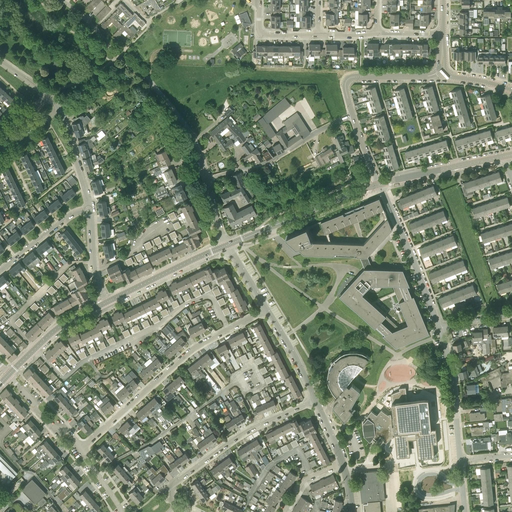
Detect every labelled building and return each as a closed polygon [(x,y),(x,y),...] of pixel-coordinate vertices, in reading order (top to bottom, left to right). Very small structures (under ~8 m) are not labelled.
[(139,4),(142,8),(144,11),(147,9),(145,6),(151,3),(154,9),(151,11),(153,14),(156,12),(158,11),(157,10),(159,9),(159,10),(160,9),(155,0),(145,0),(145,1),(139,4)] [(115,12),(112,15),(115,19),(122,12),(128,19),(133,15),(123,5),(123,6),(122,5),(123,5),(120,2),(116,7),(117,9),(115,11),(115,12)] [(340,2),(337,2),(329,2),(329,7),(331,7),(331,10),(337,10),(340,10),(340,2)] [(358,11),(365,11),(365,8),(370,8),(370,2),(357,2),(357,7),(353,7),(353,11),(358,11)] [(279,4),(271,4),(271,10),(273,10),(273,13),(279,13),(279,4)] [(299,13),(305,13),(305,10),(307,10),(307,5),(299,4),(299,13)] [(458,15),(458,17),(467,17),(467,18),(473,18),(474,10),(462,9),(462,12),(460,12),(460,15),(458,15)] [(337,10),(331,10),(331,13),(325,13),(325,19),(334,19),(334,14),(337,14),(337,10)] [(358,19),(367,19),(367,13),(365,13),(365,11),(358,11),(358,13),(358,19)] [(396,11),(392,11),(392,14),(390,13),(390,19),(399,19),(399,14),(399,11),(396,11)] [(427,11),(423,11),(420,11),(420,14),(420,19),(429,19),(429,14),(427,14),(427,11)] [(239,15),(242,22),(250,23),(246,12),(239,15)] [(135,13),(133,15),(128,19),(124,23),(128,27),(135,20),(142,27),(146,24),(145,23),(145,22),(142,19),(142,20),(138,16),(135,13)] [(279,13),(273,13),(273,16),(271,16),(271,21),(279,21),(279,13)] [(299,21),(310,22),(310,16),(305,16),(305,13),(299,13),(296,13),(296,16),(297,16),(297,21),(299,21)] [(115,19),(112,15),(109,18),(108,18),(105,22),(104,23),(101,26),(104,29),(112,22),(118,29),(122,26),(115,19)] [(135,34),(128,27),(124,23),(122,26),(118,29),(114,34),(117,38),(124,30),(131,38),(133,36),(134,35),(135,34)] [(213,44),(220,42),(218,35),(211,37),(213,44)] [(373,56),(373,43),(368,43),(368,48),(365,48),(364,57),(368,57),(368,56),(373,56)] [(382,52),(382,45),(379,45),(379,43),(373,43),(373,56),(382,56),(382,52)] [(314,53),(314,44),(309,44),(308,49),(306,49),(306,56),(309,56),(309,53),(314,53)] [(322,56),(322,49),(320,49),(320,44),(314,44),(314,53),(314,56),(320,56),(322,56)] [(331,53),(331,44),(325,44),(325,49),(322,49),(322,56),(326,56),(326,53),(331,53)] [(339,56),(339,50),(337,50),(337,45),(331,44),(331,53),(331,56),(337,56),(339,56)] [(390,55),(390,44),(385,44),(385,45),(382,45),(382,52),(385,52),(388,52),(388,55),(390,55)] [(423,44),(423,52),(423,55),(423,56),(431,56),(431,52),(431,46),(428,45),(428,44),(423,44)] [(261,55),(261,46),(256,46),(256,51),(253,51),(253,57),(256,57),(256,55),(261,55)] [(294,46),(294,55),(294,58),(299,58),(303,58),(303,51),(300,51),(300,46),(294,46)] [(348,56),(348,47),(342,47),(342,50),(339,50),(339,56),(342,56),(342,59),(348,60),(348,56)] [(348,47),(348,56),(353,56),(353,59),(357,59),(357,52),(354,52),(354,47),(348,47)] [(239,57),(246,52),(243,48),(236,53),(239,57)] [(423,88),(425,94),(434,92),(432,86),(423,88)] [(368,95),(377,93),(375,87),(366,89),(368,95)] [(395,90),(397,96),(406,94),(404,88),(395,90)] [(453,98),(462,95),(461,89),(451,92),(453,98)] [(5,91),(0,96),(5,100),(9,95),(5,91)] [(434,92),(425,94),(426,100),(436,98),(434,92)] [(370,101),(379,99),(377,93),(368,95),(370,101)] [(406,94),(397,96),(398,102),(408,100),(406,94)] [(481,97),(482,103),(491,100),(490,94),(481,97)] [(9,95),(5,100),(10,104),(14,99),(9,95)] [(455,103),(464,101),(462,95),(453,98),(455,103)] [(436,98),(426,100),(428,106),(437,103),(436,98)] [(372,107),(381,104),(379,99),(370,101),(372,107)] [(408,100),(398,102),(400,108),(409,105),(408,100)] [(491,100),(482,103),(484,109),(493,106),(491,100)] [(457,109),(466,107),(464,101),(455,103),(457,109)] [(437,103),(428,106),(430,112),(439,109),(437,103)] [(381,104),(372,107),(373,113),(382,110),(381,104)] [(409,105),(400,108),(402,114),(411,111),(409,105)] [(493,106),(484,109),(486,114),(495,112),(493,106)] [(458,115),(467,112),(466,107),(457,109),(458,115)] [(411,111),(402,114),(403,120),(413,117),(411,111)] [(286,127),(276,133),(280,139),(279,140),(283,146),(282,147),(284,151),(290,148),(303,139),(303,138),(310,133),(299,116),(300,116),(297,112),(283,123),(286,127)] [(460,121),(469,118),(467,112),(458,115),(460,121)] [(495,112),(486,114),(488,121),(497,118),(495,112)] [(432,122),(440,119),(439,114),(434,115),(433,113),(428,115),(428,117),(431,117),(432,121),(432,122)] [(377,124),(386,121),(384,115),(382,116),(378,117),(375,118),(377,124)] [(74,123),(72,123),(73,128),(84,125),(88,122),(83,116),(73,119),(74,123)] [(91,120),(89,121),(93,126),(99,121),(95,116),(91,120)] [(219,125),(222,130),(226,126),(227,127),(232,122),(228,118),(219,125)] [(471,124),(469,118),(460,121),(462,127),(471,124)] [(442,125),(440,119),(432,122),(432,121),(428,122),(430,129),(434,128),(434,127),(442,125)] [(378,130),(387,127),(386,121),(377,124),(378,130)] [(234,137),(241,132),(242,131),(235,123),(233,124),(232,122),(227,127),(234,137)] [(84,125),(73,128),(76,136),(84,134),(82,130),(84,130),(85,130),(84,125)] [(218,144),(223,141),(223,140),(218,134),(222,130),(219,125),(218,125),(210,133),(218,144)] [(380,135),(389,133),(387,127),(378,130),(380,135)] [(511,137),(508,127),(502,129),(505,139),(511,137)] [(223,141),(218,144),(223,150),(238,140),(240,143),(246,140),(244,138),(250,133),(247,129),(241,133),(241,132),(234,137),(230,140),(225,144),(223,141)] [(490,130),(484,132),(487,141),(493,139),(492,135),(494,135),(493,129),(490,130)] [(505,139),(502,129),(496,131),(496,132),(494,133),(495,137),(498,137),(499,140),(501,140),(502,144),(506,143),(505,139)] [(487,141),(484,132),(478,133),(481,142),(487,141)] [(389,133),(380,135),(382,141),(391,139),(389,133)] [(481,142),(478,133),(473,135),(475,144),(481,142)] [(345,147),(347,147),(348,152),(352,150),(350,145),(348,141),(343,143),(342,140),(344,139),(343,135),(335,138),(339,148),(344,146),(345,147)] [(475,144),(473,135),(467,137),(470,146),(475,144)] [(42,139),(44,145),(50,142),(48,136),(42,139)] [(470,146),(467,137),(461,138),(464,148),(470,146)] [(80,151),(89,148),(91,148),(94,145),(92,142),(90,138),(85,140),(85,138),(78,140),(79,144),(78,144),(80,151)] [(464,148),(461,138),(455,140),(458,149),(464,148)] [(263,144),(265,147),(267,149),(272,145),(268,140),(263,144)] [(446,140),(440,141),(443,151),(449,149),(446,140)] [(443,151),(440,141),(434,143),(437,152),(443,151)] [(50,142),(44,145),(47,151),(53,148),(50,142)] [(277,154),(284,151),(282,147),(279,142),(272,146),(277,154)] [(247,154),(252,151),(247,143),(242,147),(247,154)] [(437,152),(434,143),(429,145),(431,154),(437,152)] [(385,152),(394,150),(392,144),(383,146),(385,152)] [(431,154),(429,145),(423,147),(426,156),(431,154)] [(345,147),(344,146),(339,148),(340,150),(336,151),(341,163),(345,162),(342,155),(349,152),(348,152),(347,147),(345,147)] [(426,156),(423,147),(417,148),(420,158),(426,156)] [(53,148),(47,151),(50,157),(56,154),(53,148)] [(89,148),(80,151),(80,152),(80,153),(81,154),(82,157),(90,154),(88,150),(90,149),(89,148)] [(260,153),(259,151),(257,148),(243,158),(245,160),(252,155),(251,155),(252,154),(257,160),(261,157),(258,154),(260,153)] [(319,166),(326,162),(323,158),(333,152),(331,148),(318,156),(315,157),(317,161),(319,166)] [(420,158),(417,148),(411,150),(414,159),(420,158)] [(160,160),(168,156),(165,150),(156,154),(155,151),(149,155),(150,158),(151,158),(155,155),(158,161),(160,160)] [(387,158),(396,155),(394,150),(385,152),(387,158)] [(414,159),(411,150),(405,152),(408,161),(414,159)] [(273,157),(268,151),(265,152),(265,151),(262,153),(266,160),(273,157)] [(23,162),(29,159),(26,153),(20,156),(23,162)] [(56,154),(50,157),(53,163),(59,160),(56,154)] [(83,162),(84,164),(97,160),(101,157),(100,155),(96,158),(92,159),(91,159),(90,156),(82,158),(83,159),(82,160),(83,161),(83,162)] [(388,164),(397,161),(396,155),(387,158),(388,164)] [(168,156),(160,160),(163,166),(171,163),(168,156)] [(97,160),(84,164),(86,170),(93,168),(93,165),(99,163),(104,160),(101,157),(97,160)] [(26,168),(32,165),(29,159),(23,162),(26,168)] [(59,160),(53,163),(56,169),(62,166),(59,160)] [(337,163),(336,161),(335,162),(335,163),(335,164),(331,165),(331,166),(327,168),(328,170),(339,164),(338,162),(337,163)] [(399,167),(397,161),(388,164),(390,170),(399,167)] [(29,174),(35,171),(32,165),(26,168),(29,174)] [(62,166),(56,169),(58,173),(54,174),(56,177),(65,172),(62,166)] [(2,171),(5,177),(11,174),(8,168),(2,171)] [(167,178),(174,175),(171,169),(164,172),(161,173),(164,180),(167,178)] [(32,180),(38,177),(41,176),(38,170),(35,171),(29,174),(32,180)] [(499,171),(493,173),(496,182),(502,180),(499,171)] [(233,175),(238,187),(243,185),(242,184),(239,175),(242,174),(241,172),(233,175)] [(496,182),(493,173),(488,175),(491,184),(496,182)] [(11,174),(5,177),(8,183),(14,180),(11,174)] [(177,181),(174,175),(167,178),(168,181),(165,182),(166,186),(177,181)] [(491,184),(488,175),(482,177),(485,186),(491,184)] [(34,186),(40,183),(38,177),(32,180),(34,186)] [(485,186),(482,177),(476,179),(479,188),(485,186)] [(93,187),(101,185),(99,179),(91,181),(93,187)] [(479,188),(476,179),(470,181),(473,190),(479,188)] [(14,180),(8,183),(11,189),(17,186),(14,180)] [(70,190),(66,192),(71,197),(76,193),(66,181),(64,182),(70,190)] [(464,183),(465,186),(462,186),(465,196),(468,195),(467,192),(473,190),(470,181),(464,183)] [(242,184),(243,185),(247,195),(250,200),(251,199),(254,197),(248,186),(249,185),(247,182),(242,184)] [(42,187),(40,183),(34,186),(37,192),(47,188),(46,185),(42,187)] [(103,191),(101,185),(93,187),(95,194),(103,191)] [(154,194),(155,193),(165,189),(165,188),(164,185),(153,190),(154,194)] [(174,196),(184,191),(181,185),(174,188),(171,189),(170,190),(170,192),(171,195),(172,196),(174,195),(174,196)] [(243,185),(238,187),(238,189),(237,190),(236,188),(221,195),(224,203),(228,201),(227,198),(239,193),(242,199),(244,203),(249,200),(250,200),(247,195),(243,185)] [(428,188),(431,197),(437,194),(434,185),(428,188)] [(17,186),(11,189),(13,195),(19,192),(17,186)] [(166,188),(165,188),(165,189),(155,193),(157,197),(168,192),(166,188)] [(422,190),(426,199),(431,197),(428,188),(422,190)] [(417,192),(420,201),(426,199),(422,190),(417,192)] [(184,191),(174,196),(177,202),(187,197),(184,191)] [(19,192),(13,195),(16,201),(22,198),(19,192)] [(71,197),(66,192),(63,195),(61,192),(59,193),(65,201),(71,197)] [(411,194),(415,203),(420,201),(417,192),(411,194)] [(405,197),(409,206),(415,203),(411,194),(405,197)] [(56,200),(53,203),(57,208),(62,204),(56,196),(54,197),(56,200)] [(304,253),(360,256),(368,256),(393,229),(379,197),(286,236),(304,253)] [(409,206),(405,197),(399,199),(403,208),(409,206)] [(508,197),(502,199),(504,208),(510,206),(508,197)] [(22,198),(16,201),(18,204),(15,206),(16,208),(25,204),(22,198)] [(504,208),(502,199),(496,201),(499,210),(504,208)] [(499,210),(496,201),(490,202),(493,211),(499,210)] [(493,211),(490,202),(484,204),(487,213),(493,211)] [(57,208),(53,203),(49,205),(47,203),(45,204),(51,212),(57,208)] [(158,209),(155,204),(152,205),(155,211),(158,218),(165,214),(162,207),(158,209)] [(181,207),(183,212),(192,208),(191,205),(190,206),(188,204),(181,207)] [(223,208),(225,212),(234,208),(231,204),(223,208)] [(487,213),(484,204),(479,206),(481,215),(487,213)] [(252,205),(247,208),(252,216),(255,215),(256,217),(259,215),(257,212),(255,212),(252,205)] [(42,211),(39,214),(43,219),(48,215),(42,206),(40,208),(42,211)] [(481,215),(479,206),(472,208),(475,217),(481,215)] [(109,207),(107,207),(99,209),(100,215),(108,214),(107,213),(110,213),(109,207)] [(192,208),(183,212),(185,217),(193,214),(192,211),(193,210),(192,208)] [(230,217),(232,216),(235,214),(234,213),(236,212),(234,208),(225,212),(227,216),(229,215),(230,217)] [(252,216),(247,208),(243,210),(249,220),(251,220),(250,218),(252,216)] [(249,220),(243,210),(239,212),(244,221),(247,219),(247,221),(249,220)] [(444,210),(438,212),(441,221),(447,219),(444,210)] [(244,221),(239,212),(236,214),(241,224),(243,224),(242,222),(244,221)] [(432,215),(436,223),(441,221),(438,212),(432,215)] [(43,219),(39,214),(36,216),(34,213),(31,215),(38,223),(43,219)] [(193,214),(185,217),(188,222),(196,218),(193,214)] [(232,216),(236,225),(239,223),(240,225),(241,224),(236,214),(235,214),(232,216)] [(426,217),(430,226),(436,223),(432,215),(426,217)] [(232,216),(230,217),(227,218),(233,229),(235,228),(234,226),(236,225),(232,216)] [(29,222),(25,225),(29,230),(35,226),(28,217),(26,219),(29,222)] [(421,219),(424,228),(430,226),(426,217),(421,219)] [(196,218),(188,222),(190,227),(198,223),(196,218)] [(415,221),(419,230),(424,228),(421,219),(415,221)] [(419,230),(415,221),(409,224),(413,232),(419,230)] [(198,223),(190,227),(187,228),(189,232),(190,234),(192,234),(192,235),(183,240),(184,242),(188,250),(192,248),(193,249),(198,247),(197,245),(200,244),(197,238),(199,237),(196,231),(201,229),(200,227),(198,223)] [(29,230),(25,225),(22,227),(20,224),(18,226),(24,234),(29,230)] [(507,235),(504,226),(498,228),(501,237),(507,235)] [(14,233),(12,235),(16,240),(21,236),(15,228),(12,230),(14,233)] [(501,237),(498,228),(493,230),(495,239),(501,237)] [(63,235),(65,239),(71,234),(66,229),(58,236),(60,238),(63,235)] [(495,239),(493,230),(487,232),(490,241),(495,239)] [(490,241),(487,232),(481,233),(484,243),(490,241)] [(71,234),(65,239),(69,244),(75,240),(71,234)] [(16,240),(12,235),(9,238),(6,235),(4,237),(11,245),(16,240)] [(448,237),(451,246),(457,244),(453,235),(448,237)] [(442,240),(445,248),(451,246),(448,237),(442,240)] [(47,240),(41,245),(45,250),(48,253),(51,252),(54,249),(47,240)] [(75,240),(69,244),(73,249),(79,245),(75,240)] [(436,242),(440,251),(445,248),(442,240),(436,242)] [(179,245),(183,252),(188,250),(184,242),(179,245)] [(431,244),(434,253),(440,251),(436,242),(431,244)] [(103,245),(104,251),(112,250),(112,249),(110,243),(103,245)] [(425,246),(429,255),(434,253),(431,244),(425,246)] [(45,250),(41,245),(36,249),(42,257),(45,255),(42,252),(45,250)] [(79,245),(73,249),(76,252),(73,255),(75,257),(83,250),(79,245)] [(174,247),(178,255),(183,252),(179,245),(174,247)] [(429,255),(425,246),(419,249),(423,257),(429,255)] [(164,250),(167,257),(172,255),(170,249),(169,247),(164,250)] [(170,249),(172,255),(173,257),(178,255),(174,247),(170,249)] [(112,250),(104,251),(106,258),(113,256),(112,250)] [(163,260),(167,257),(164,250),(159,252),(163,260)] [(33,251),(28,255),(35,265),(41,260),(33,251)] [(163,260),(159,252),(154,254),(159,263),(161,262),(160,261),(163,260)] [(509,262),(506,253),(501,255),(504,264),(509,262)] [(159,263),(154,254),(149,257),(153,264),(155,263),(156,265),(159,263)] [(35,265),(28,255),(22,260),(29,268),(32,265),(33,267),(35,265)] [(504,264),(501,255),(495,257),(498,266),(499,268),(504,266),(504,264)] [(396,347),(399,346),(405,343),(430,333),(403,269),(373,268),(368,256),(360,256),(365,267),(340,295),(396,347)] [(145,264),(149,273),(152,272),(151,271),(153,269),(150,262),(147,257),(143,260),(145,264)] [(498,266),(495,257),(489,259),(492,268),(498,266)] [(463,260),(457,262),(461,271),(467,268),(463,260)] [(14,266),(18,272),(20,274),(26,270),(19,262),(14,266)] [(461,271),(457,262),(452,264),(455,273),(461,271)] [(134,279),(130,271),(129,269),(125,270),(122,272),(123,273),(122,273),(117,264),(107,269),(113,281),(115,280),(117,283),(120,281),(119,280),(125,277),(128,282),(130,281),(134,279)] [(140,267),(143,274),(146,273),(146,274),(149,273),(145,264),(140,267)] [(455,273),(452,264),(446,267),(450,275),(455,273)] [(18,272),(14,266),(9,270),(15,279),(17,277),(15,274),(18,272)] [(74,275),(82,271),(79,266),(72,270),(74,275)] [(135,269),(139,277),(143,274),(140,267),(135,269)] [(203,270),(207,277),(208,280),(214,277),(214,276),(215,275),(220,285),(222,283),(230,280),(224,267),(218,270),(218,268),(212,271),(209,267),(203,270)] [(450,275),(446,267),(441,269),(444,278),(446,282),(451,279),(450,275)] [(134,279),(139,277),(135,269),(130,271),(134,279)] [(444,278),(441,269),(435,271),(438,280),(444,278)] [(207,277),(203,270),(198,272),(202,280),(207,277)] [(77,280),(85,276),(82,271),(74,275),(77,280)] [(438,280),(435,271),(429,273),(432,282),(438,280)] [(202,280),(198,272),(193,274),(197,282),(202,280)] [(197,282),(193,274),(189,277),(192,284),(197,282)] [(3,275),(0,277),(0,282),(2,285),(5,282),(7,285),(9,283),(3,275)] [(71,293),(72,296),(76,303),(88,296),(87,294),(90,292),(88,289),(87,290),(83,284),(88,282),(85,276),(77,280),(75,281),(78,287),(79,287),(80,288),(71,293)] [(192,284),(189,277),(184,279),(187,287),(192,284)] [(187,287),(184,279),(179,281),(183,289),(187,287)] [(230,280),(222,283),(225,288),(232,284),(230,280)] [(511,290),(509,280),(503,282),(506,292),(511,290)] [(183,289),(179,281),(177,283),(176,281),(173,282),(178,291),(183,289)] [(178,291),(173,282),(171,284),(171,285),(169,286),(173,294),(178,291)] [(506,292),(503,282),(497,284),(500,293),(506,292)] [(232,284),(225,288),(227,293),(229,292),(229,291),(235,289),(232,284)] [(473,284),(467,287),(471,296),(477,293),(473,284)] [(51,295),(56,290),(51,286),(47,290),(51,295)] [(471,296),(467,287),(462,289),(465,298),(471,296)] [(229,291),(229,292),(232,296),(239,293),(237,288),(235,289),(229,291)] [(164,300),(168,298),(171,296),(167,289),(163,291),(162,290),(159,291),(164,300)] [(465,298),(462,289),(456,291),(460,300),(465,298)] [(164,300),(159,291),(157,292),(158,294),(156,295),(157,297),(156,297),(160,305),(160,304),(159,302),(164,300)] [(460,300),(456,291),(450,293),(454,302),(460,300)] [(239,293),(232,296),(234,301),(242,298),(239,293)] [(454,302),(450,293),(445,296),(448,305),(450,308),(455,306),(454,302)] [(76,303),(72,296),(67,298),(72,306),(76,303)] [(448,305),(445,296),(439,298),(442,307),(448,305)] [(160,305),(156,297),(152,299),(155,307),(160,305)] [(72,306),(67,298),(63,301),(67,308),(72,306)] [(242,298),(234,301),(236,306),(245,302),(244,299),(243,300),(242,298)] [(155,307),(152,299),(147,302),(150,309),(155,307)] [(67,308),(63,301),(58,304),(62,311),(67,308)] [(150,309),(147,302),(142,304),(146,312),(150,309)] [(245,302),(236,306),(239,311),(246,308),(245,305),(247,304),(245,302)] [(62,311),(58,304),(50,308),(54,315),(57,313),(58,314),(62,311)] [(146,312),(142,304),(137,307),(141,314),(146,312)] [(141,314),(137,307),(132,309),(136,316),(141,314)] [(136,316),(132,309),(127,311),(131,319),(136,316)] [(125,319),(121,311),(119,313),(118,311),(116,312),(120,321),(125,319)] [(131,319),(127,311),(123,313),(122,311),(121,311),(125,319),(126,321),(131,319)] [(45,315),(50,322),(55,318),(49,312),(45,315)] [(120,321),(116,312),(113,314),(114,315),(112,316),(115,324),(120,321)] [(41,319),(47,325),(50,322),(45,315),(41,319)] [(196,317),(193,318),(201,332),(205,330),(201,322),(199,323),(196,317)] [(104,318),(101,320),(106,329),(111,326),(107,319),(105,320),(104,318)] [(201,332),(193,318),(191,320),(194,326),(192,327),(196,334),(201,332)] [(37,323),(43,329),(47,325),(41,319),(37,323)] [(106,329),(101,320),(99,321),(99,322),(97,323),(101,331),(106,329)] [(196,334),(192,327),(190,328),(187,322),(185,323),(192,337),(196,334)] [(33,327),(39,333),(43,329),(37,323),(33,327)] [(101,331),(97,323),(97,324),(95,326),(95,327),(93,328),(97,335),(98,338),(100,338),(102,337),(103,336),(101,333),(100,331),(101,331)] [(253,327),(255,332),(263,328),(262,325),(261,326),(259,323),(253,327)] [(165,327),(170,332),(171,333),(173,336),(182,346),(186,342),(181,336),(179,339),(173,331),(174,330),(168,324),(165,327)] [(170,332),(165,327),(164,326),(162,329),(163,331),(166,335),(167,335),(170,332)] [(29,330),(36,338),(38,336),(37,335),(39,333),(33,327),(29,330)] [(97,335),(93,328),(88,330),(92,338),(97,335)] [(263,328),(255,332),(258,336),(264,333),(263,331),(264,330),(263,328)] [(473,341),(483,340),(483,338),(488,338),(488,329),(482,329),(482,331),(472,332),(473,341)] [(34,340),(36,338),(29,330),(27,332),(25,330),(23,332),(31,340),(33,338),(34,340)] [(92,338),(88,330),(84,333),(87,340),(92,338)] [(243,332),(238,335),(241,341),(244,340),(245,342),(247,340),(243,332)] [(81,340),(78,333),(75,334),(75,333),(72,334),(77,343),(81,340)] [(87,340),(84,333),(81,334),(81,333),(78,334),(78,333),(81,340),(82,343),(87,340)] [(264,333),(258,336),(259,339),(257,340),(258,342),(267,338),(264,333)] [(77,343),(72,334),(70,335),(70,337),(68,338),(72,345),(77,343)] [(241,341),(238,335),(233,337),(237,345),(239,344),(238,342),(241,341)] [(237,345),(233,337),(228,339),(231,346),(234,344),(235,346),(237,345)] [(267,338),(258,342),(260,344),(261,343),(263,346),(269,343),(267,338)] [(454,351),(463,348),(470,345),(468,339),(462,342),(453,344),(454,351)] [(58,341),(55,343),(62,350),(66,347),(60,340),(59,342),(58,341)] [(182,346),(177,340),(173,344),(177,350),(182,346)] [(5,352),(11,346),(7,342),(0,349),(2,351),(3,350),(5,352)] [(177,350),(173,344),(170,342),(166,346),(168,348),(173,353),(177,350)] [(62,350),(55,343),(53,345),(54,346),(52,348),(58,354),(62,350)] [(269,343),(263,346),(264,349),(262,350),(263,352),(272,348),(269,343)] [(162,355),(164,352),(169,357),(173,353),(168,348),(166,346),(165,344),(158,350),(162,355)] [(225,344),(221,346),(227,359),(230,358),(227,352),(227,351),(229,351),(225,344)] [(7,357),(15,350),(11,346),(5,352),(6,354),(5,355),(7,357)] [(227,359),(221,346),(216,348),(220,355),(222,354),(225,360),(227,359)] [(58,354),(52,348),(51,349),(50,348),(48,350),(54,358),(58,354)] [(272,348),(263,352),(264,354),(266,353),(268,356),(270,355),(274,353),(274,352),(272,348)] [(15,350),(7,357),(11,361),(18,355),(14,351),(15,350)] [(54,358),(48,350),(45,352),(47,353),(45,355),(50,361),(54,358)] [(362,353),(357,350),(357,351),(344,351),(345,353),(339,354),(340,355),(330,363),(331,364),(328,368),(329,369),(329,372),(328,374),(327,381),(328,381),(329,387),(330,386),(336,397),(339,400),(334,406),(336,409),(336,410),(338,414),(339,413),(342,416),(344,420),(345,420),(353,410),(354,411),(356,409),(355,408),(353,406),(352,406),(354,402),(354,401),(358,395),(360,391),(360,390),(353,384),(350,386),(348,384),(363,365),(370,357),(363,351),(362,353)] [(274,353),(270,355),(272,359),(279,356),(276,351),(274,352),(274,353)] [(202,357),(207,363),(210,366),(215,362),(212,359),(207,353),(202,357)] [(153,362),(158,367),(162,363),(154,355),(150,358),(151,360),(153,362)] [(279,356),(272,359),(275,364),(281,361),(279,356)] [(197,361),(202,367),(207,363),(202,357),(197,361)] [(193,364),(198,371),(200,369),(202,367),(197,361),(193,364)] [(281,361),(275,364),(276,367),(274,368),(275,370),(284,366),(281,361)] [(149,365),(153,371),(158,367),(153,362),(149,365)] [(458,365),(460,370),(468,368),(470,367),(469,362),(458,365)] [(144,369),(149,375),(153,371),(149,365),(146,367),(143,364),(141,366),(144,369)] [(198,371),(193,364),(188,368),(193,375),(198,371)] [(482,371),(479,364),(468,369),(459,371),(460,378),(469,376),(468,372),(473,370),(475,376),(480,374),(479,372),(482,371)] [(68,371),(63,366),(62,365),(60,367),(61,369),(60,369),(56,365),(55,366),(63,375),(68,371)] [(284,366),(275,370),(276,372),(278,371),(280,374),(286,371),(284,366)] [(23,373),(26,377),(33,371),(29,367),(23,373)] [(149,375),(144,369),(141,372),(140,373),(145,378),(149,375)] [(33,371),(26,377),(29,380),(30,379),(31,380),(38,375),(34,370),(33,371)] [(134,379),(137,376),(132,370),(128,373),(134,379)] [(286,371),(280,374),(281,377),(279,378),(280,380),(284,378),(289,376),(289,375),(286,371)] [(129,383),(134,388),(138,384),(133,379),(134,379),(128,373),(126,376),(124,377),(125,378),(129,383)] [(501,381),(501,384),(507,383),(511,382),(511,375),(509,376),(509,373),(502,373),(503,380),(501,381)] [(289,376),(284,378),(286,381),(284,382),(285,383),(293,379),(291,374),(289,375),(289,376)] [(38,375),(31,380),(33,382),(32,383),(34,385),(41,378),(38,375)] [(180,375),(175,379),(180,385),(185,381),(180,375)] [(41,378),(34,385),(36,387),(37,386),(39,388),(45,382),(41,378)] [(180,385),(175,379),(171,383),(176,389),(180,385)] [(293,379),(285,383),(286,386),(288,385),(289,387),(296,384),(293,379)] [(45,382),(39,388),(41,390),(39,391),(41,393),(49,386),(45,382)] [(125,387),(130,392),(134,388),(129,383),(125,387)] [(176,389),(171,383),(167,386),(172,392),(176,389)] [(121,391),(125,396),(130,392),(125,387),(123,384),(118,388),(121,391)] [(296,384),(289,387),(292,392),(299,388),(298,386),(297,387),(296,384)] [(468,393),(476,392),(475,384),(467,385),(468,393)] [(182,387),(184,389),(188,394),(190,392),(184,385),(182,387)] [(49,386),(41,393),(43,395),(44,394),(46,396),(53,390),(49,386)] [(168,401),(175,395),(172,392),(167,386),(163,390),(167,395),(165,397),(168,401)] [(391,415),(393,437),(395,437),(396,436),(398,456),(411,455),(409,439),(417,438),(419,458),(435,457),(434,444),(438,443),(436,428),(431,429),(428,399),(408,401),(406,387),(400,388),(401,390),(399,390),(398,391),(397,391),(396,391),(396,392),(395,392),(392,394),(394,417),(393,418),(392,415),(391,415)] [(3,399),(10,392),(6,388),(0,393),(0,394),(3,398),(3,399)] [(54,398),(58,402),(66,395),(67,395),(61,388),(57,391),(59,393),(54,398)] [(299,388),(292,392),(289,394),(291,399),(301,394),(299,391),(300,391),(299,388)] [(188,394),(184,389),(182,391),(185,393),(184,394),(188,399),(191,397),(188,394)] [(271,408),(265,392),(264,390),(261,391),(264,397),(267,403),(264,404),(267,410),(271,408)] [(125,396),(121,391),(116,394),(121,400),(125,396)] [(265,392),(271,408),(276,406),(273,400),(271,401),(267,391),(265,392)] [(10,392),(3,399),(6,403),(13,397),(11,395),(12,394),(10,392)] [(267,410),(264,404),(262,405),(260,400),(259,400),(257,394),(255,395),(262,412),(267,410)] [(66,395),(58,402),(62,406),(70,399),(66,395)] [(103,402),(110,410),(114,406),(109,401),(107,403),(100,395),(98,397),(101,400),(103,402)] [(262,412),(255,395),(251,396),(254,402),(255,401),(258,406),(255,408),(258,414),(262,412)] [(13,397),(6,403),(10,407),(18,400),(16,398),(14,399),(13,397)] [(150,401),(157,409),(161,406),(159,404),(160,403),(156,399),(155,397),(150,401)] [(506,412),(509,412),(508,405),(511,405),(511,397),(498,399),(499,402),(501,402),(503,412),(506,411),(506,412)] [(70,399),(62,406),(65,411),(71,406),(74,403),(70,399)] [(18,400),(10,407),(14,411),(20,405),(18,403),(19,402),(18,400)] [(145,405),(150,411),(153,415),(155,413),(156,414),(159,412),(157,409),(150,401),(145,405)] [(218,407),(215,401),(208,406),(211,410),(215,407),(216,408),(218,407)] [(110,410),(103,402),(101,403),(98,406),(105,414),(110,410)] [(20,405),(14,411),(18,414),(25,408),(23,406),(22,407),(20,405)] [(141,409),(146,415),(150,411),(145,405),(141,409)] [(71,406),(65,411),(69,415),(70,414),(72,417),(76,413),(78,412),(76,409),(75,410),(71,406)] [(25,408),(18,414),(21,419),(28,413),(26,411),(27,410),(25,408)] [(146,415),(141,409),(136,413),(141,419),(146,415)] [(391,442),(393,442),(393,437),(391,415),(391,414),(387,415),(381,409),(377,415),(372,410),(367,416),(368,417),(363,423),(364,436),(370,441),(372,439),(374,437),(378,440),(381,436),(384,438),(385,439),(387,442),(388,441),(389,441),(391,442)] [(236,410),(234,411),(241,422),(245,420),(240,410),(237,412),(236,410)] [(241,422),(234,411),(232,413),(235,418),(233,419),(237,425),(241,422)] [(164,419),(164,418),(159,412),(156,414),(154,416),(157,419),(158,418),(159,417),(162,421),(163,422),(161,424),(163,426),(165,424),(167,422),(164,419)] [(480,414),(480,412),(470,413),(470,421),(485,419),(485,413),(480,414)] [(100,417),(97,413),(93,416),(91,419),(94,422),(100,417)] [(87,414),(82,418),(77,423),(81,428),(86,422),(89,420),(91,419),(89,417),(87,414)] [(237,425),(233,419),(231,420),(228,415),(226,416),(233,427),(237,425)] [(233,427),(226,416),(224,418),(227,423),(225,424),(229,430),(233,427)] [(149,420),(154,425),(155,427),(158,425),(152,418),(149,420)] [(22,426),(26,431),(34,424),(30,419),(22,426)] [(289,422),(294,431),(295,432),(301,429),(300,428),(301,427),(306,437),(308,436),(315,433),(317,432),(310,419),(305,422),(304,420),(298,423),(296,419),(289,422)] [(89,420),(86,422),(81,428),(84,432),(93,424),(89,420)] [(123,425),(131,433),(132,432),(135,429),(133,427),(127,421),(123,425)] [(294,431),(289,422),(285,424),(288,431),(291,430),(292,431),(294,431)] [(34,424),(26,431),(30,435),(38,428),(34,424)] [(288,431),(285,424),(280,427),(284,435),(286,434),(285,432),(288,431)] [(131,433),(123,425),(119,429),(124,434),(126,432),(128,435),(131,433)] [(275,429),(278,436),(281,435),(282,437),(284,435),(280,427),(275,429)] [(472,435),(483,434),(482,427),(471,428),(472,435)] [(38,428),(30,435),(29,435),(33,440),(36,437),(41,432),(38,428)] [(209,444),(205,438),(203,436),(200,437),(198,433),(199,432),(196,428),(192,430),(196,434),(197,437),(205,447),(209,444)] [(207,429),(205,431),(213,441),(217,439),(213,433),(211,434),(207,429)] [(270,431),(274,438),(278,436),(275,429),(273,431),(272,429),(270,431)] [(213,441),(205,431),(203,432),(206,437),(205,438),(209,444),(213,441)] [(274,438),(270,431),(267,432),(268,433),(265,434),(269,441),(274,438)] [(111,444),(113,442),(119,436),(116,432),(112,436),(114,438),(109,442),(111,444)] [(496,434),(496,437),(496,441),(499,441),(500,443),(508,442),(509,444),(511,444),(511,432),(506,433),(506,434),(499,435),(499,434),(496,434)] [(132,435),(139,442),(141,440),(135,433),(132,435)] [(315,433),(308,436),(309,438),(307,439),(309,442),(317,437),(315,433)] [(139,442),(132,435),(130,437),(137,444),(139,442)] [(205,447),(197,437),(195,438),(199,443),(197,444),(201,450),(205,447)] [(317,437),(309,442),(310,443),(312,442),(313,445),(320,442),(317,437)] [(473,450),(488,449),(487,441),(490,441),(490,437),(479,438),(479,442),(472,442),(473,450)] [(252,442),(256,448),(255,449),(258,453),(260,452),(259,450),(260,449),(262,448),(257,439),(252,442)] [(40,452),(41,451),(49,444),(46,440),(37,448),(40,452)] [(247,445),(255,458),(257,456),(253,450),(255,449),(256,448),(252,442),(247,445)] [(320,442),(313,445),(315,448),(313,449),(314,451),(322,447),(320,442)] [(161,449),(160,448),(156,443),(151,447),(155,452),(156,453),(161,449)] [(49,444),(41,451),(45,455),(47,454),(53,448),(49,444)] [(97,449),(101,453),(106,448),(102,444),(97,449)] [(257,461),(255,458),(247,445),(243,448),(247,454),(249,453),(251,455),(248,457),(253,464),(254,463),(257,461)] [(155,452),(151,447),(148,446),(138,451),(141,456),(145,459),(155,452)] [(322,447),(314,451),(315,453),(317,452),(318,455),(325,452),(322,447)] [(53,448),(47,454),(51,458),(57,453),(53,448)] [(106,448),(101,453),(105,457),(110,452),(106,448)] [(247,454),(243,448),(237,451),(243,460),(245,459),(243,456),(247,454)] [(180,449),(178,451),(185,462),(189,459),(185,452),(183,454),(180,449)] [(185,462),(178,451),(176,452),(179,457),(177,458),(181,464),(185,462)] [(15,470),(0,452),(0,468),(11,480),(17,473),(14,470),(15,470)] [(110,452),(105,457),(109,462),(114,457),(110,452)] [(325,452),(318,455),(320,460),(328,456),(327,454),(326,454),(325,452)] [(61,457),(57,453),(51,458),(48,461),(50,463),(53,464),(55,462),(61,457)] [(181,464),(177,458),(175,460),(172,455),(170,457),(177,467),(181,464)] [(145,459),(141,456),(137,458),(140,461),(138,462),(139,463),(137,465),(139,468),(141,466),(146,461),(145,459)] [(328,456),(320,460),(323,465),(329,461),(328,459),(329,458),(328,456)] [(177,467),(170,457),(168,458),(171,463),(169,465),(173,470),(177,467)] [(229,457),(224,460),(229,466),(231,464),(233,467),(235,465),(229,457)] [(229,466),(224,460),(220,464),(228,475),(230,474),(226,468),(229,466)] [(251,476),(257,473),(251,463),(245,467),(251,476)] [(116,473),(121,468),(118,464),(112,469),(116,473)] [(151,472),(155,476),(160,481),(165,477),(163,476),(168,471),(163,464),(160,467),(162,469),(157,474),(155,471),(156,471),(152,466),(149,469),(151,472)] [(223,476),(225,475),(227,477),(228,475),(220,464),(216,466),(220,472),(223,476)] [(63,474),(69,469),(65,465),(60,470),(63,474)] [(120,477),(128,470),(124,466),(121,468),(116,473),(120,477)] [(220,472),(216,466),(211,470),(217,479),(219,477),(217,475),(220,472)] [(128,470),(120,477),(124,481),(131,475),(134,472),(136,470),(134,468),(129,472),(128,470)] [(64,481),(73,474),(69,469),(63,474),(61,477),(64,481)] [(380,500),(380,501),(385,500),(383,476),(382,470),(361,472),(364,502),(368,501),(380,500)] [(290,471),(287,476),(294,481),(295,478),(294,478),(296,475),(290,471)] [(71,483),(76,478),(73,474),(64,481),(68,485),(71,483)] [(131,475),(124,481),(127,486),(133,481),(131,478),(133,477),(131,475)] [(271,479),(266,475),(265,478),(263,480),(268,483),(270,481),(271,479)] [(333,475),(327,478),(332,488),(334,487),(334,486),(338,485),(333,475)] [(160,481),(155,476),(151,479),(156,485),(160,481)] [(294,481),(287,476),(284,480),(290,484),(291,482),(293,483),(294,481)] [(76,478),(71,483),(75,487),(80,482),(76,478)] [(191,485),(194,488),(205,481),(204,478),(199,482),(198,480),(191,485)] [(332,488),(327,478),(322,480),(326,490),(329,488),(330,489),(332,488)] [(28,497),(39,486),(32,479),(21,489),(28,497)] [(290,484),(284,480),(281,479),(278,483),(279,484),(287,489),(290,484)] [(326,490),(322,480),(316,483),(321,494),(323,492),(322,491),(326,490)] [(205,481),(194,488),(197,493),(204,488),(202,486),(207,483),(205,481)] [(321,494),(316,483),(310,486),(314,495),(318,493),(318,495),(321,494)] [(218,484),(211,489),(200,497),(203,501),(209,497),(209,496),(221,488),(218,484)] [(287,489),(279,484),(278,486),(279,487),(278,489),(282,492),(284,494),(287,489)] [(46,494),(39,486),(28,497),(35,504),(46,494)] [(67,486),(60,492),(59,493),(62,496),(66,492),(65,490),(68,488),(67,486)] [(139,493),(141,491),(137,486),(135,488),(129,493),(133,498),(139,493)] [(200,497),(211,489),(210,487),(205,490),(204,488),(197,493),(200,497)] [(282,492),(278,489),(276,488),(274,491),(272,490),(271,491),(279,497),(282,492)] [(79,495),(83,499),(89,494),(85,490),(79,495)] [(279,497),(271,491),(271,492),(273,493),(271,496),(269,494),(268,496),(276,501),(279,497)] [(225,509),(231,498),(232,496),(233,493),(231,492),(228,496),(229,497),(228,500),(225,498),(224,501),(223,502),(220,501),(218,506),(225,509)] [(139,493),(133,498),(137,503),(143,497),(139,493)] [(89,494),(83,499),(87,503),(92,499),(89,494)] [(276,501),(268,496),(267,497),(265,501),(269,504),(273,506),(276,501)] [(298,502),(308,509),(309,507),(308,506),(310,503),(301,497),(298,502)] [(41,507),(47,502),(43,498),(37,503),(41,507)] [(231,498),(225,509),(230,511),(233,505),(231,503),(233,499),(231,498)] [(92,499),(87,503),(91,508),(96,503),(92,499)] [(381,511),(380,501),(380,500),(368,501),(368,503),(364,503),(364,511),(381,511)] [(230,511),(235,511),(240,502),(238,501),(236,506),(233,505),(230,511)] [(308,509),(298,502),(295,508),(301,511),(304,511),(305,510),(306,511),(308,509)] [(89,511),(94,511),(100,507),(96,503),(91,508),(88,510),(89,511)]
